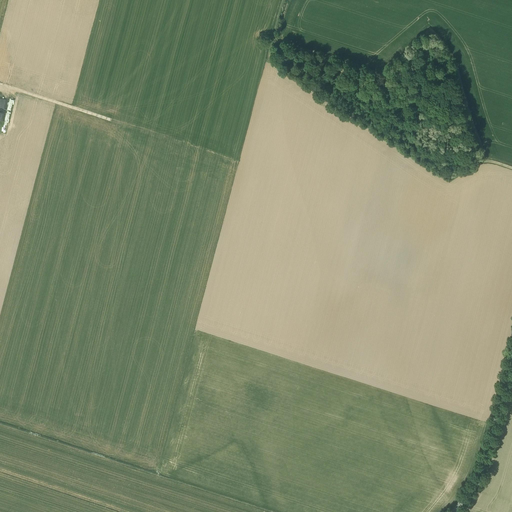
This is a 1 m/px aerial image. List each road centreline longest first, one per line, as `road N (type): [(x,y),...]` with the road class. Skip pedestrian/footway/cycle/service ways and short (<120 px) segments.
road 1 (track): [(511,168),(487,160),(458,175),(443,173),(359,82),(316,59),(272,60),(268,46),(283,0)]
road 2 (unclassified): [(453,511),(483,467),(511,357)]
